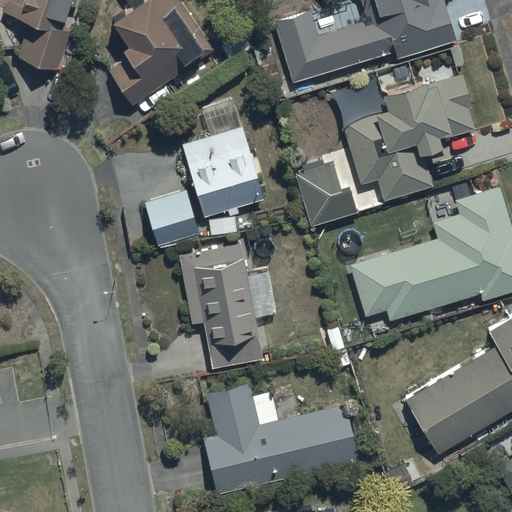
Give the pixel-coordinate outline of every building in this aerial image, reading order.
[(63,16),(67,0),(1,0),(1,3),(25,9),(15,49),(57,60),(69,17),(63,16)] [(126,44),(105,58),(130,94),(186,56),(178,45),(203,28),(183,0),(113,0),(106,5),(122,29),(118,32),(126,44)] [(307,0),(305,0),(271,11),(291,75),(392,42),(394,49),(454,29),(444,0),(360,0),(363,8),(366,7),(368,10),(317,27),(307,0)] [(373,102),(337,112),(358,175),(374,169),(381,192),(431,176),(417,135),(473,120),(466,98),(470,97),(461,65),(432,73),(430,67),(423,70),(421,64),(377,77),(382,92),(372,95),(373,102)] [(207,127),(179,136),(201,210),(224,203),(226,208),(236,204),(234,198),(263,189),(241,118),(238,119),(229,90),(198,99),(207,127)] [(300,162),(291,165),(308,217),(355,201),(346,172),(337,175),(330,153),(321,156),(319,150),(299,157),(300,162)] [(434,229),(347,256),(364,306),(383,300),(387,310),(477,283),(479,291),(511,280),(511,221),(510,222),(497,177),(453,191),(456,204),(429,212),(434,229)] [(196,224),(183,180),(141,192),(155,237),(196,224)] [(262,349),(237,233),(174,246),(189,314),(201,312),(211,360),(262,349)] [(495,335),(403,391),(435,445),(511,398),(511,305),(486,321),(495,335)] [(246,371),(203,381),(213,426),(201,429),(215,484),(356,451),(343,395),(275,411),(269,384),(250,388),(246,371)] [(511,443),(511,447),(494,458),(511,490),(511,433),(508,436),(511,443)] [(457,473),(406,509),(408,511),(432,511),(467,487),(457,473)]
